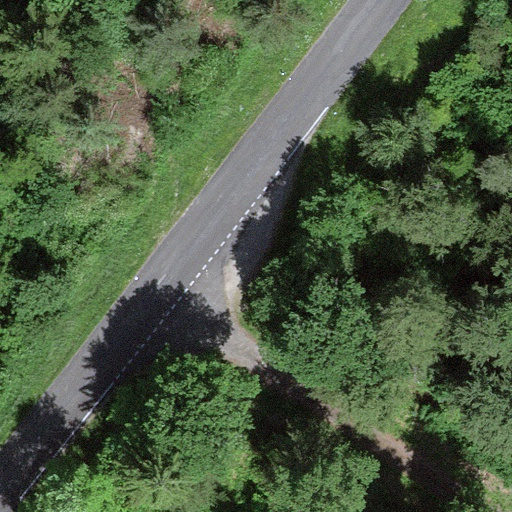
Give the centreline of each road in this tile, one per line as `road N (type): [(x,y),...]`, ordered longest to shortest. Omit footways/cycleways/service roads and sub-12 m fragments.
road 1 (tertiary): [(385,0),(166,286),(0,476)]
road 2 (track): [(166,286),(481,511)]
